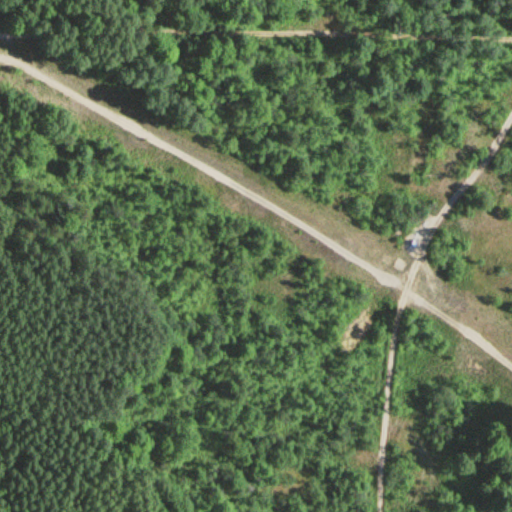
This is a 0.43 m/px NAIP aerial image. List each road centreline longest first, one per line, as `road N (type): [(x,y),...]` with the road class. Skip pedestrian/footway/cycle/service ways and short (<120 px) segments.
road 1 (track): [(0,60),(49,78),(403,291),(511,367)]
road 2 (track): [(511,45),(0,42)]
road 3 (track): [(383,511),(396,306),(511,116)]
